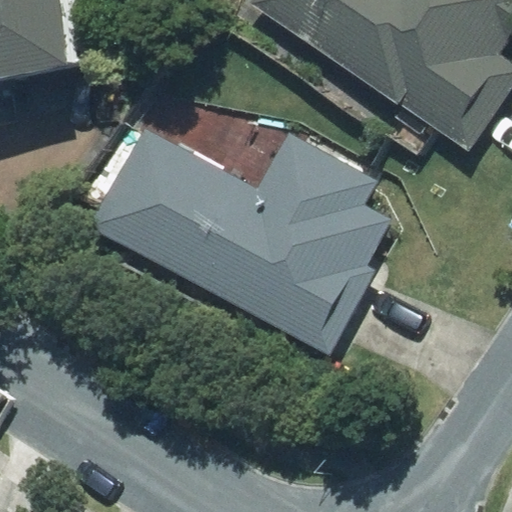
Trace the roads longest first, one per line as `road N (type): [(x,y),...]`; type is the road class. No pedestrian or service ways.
road 1 (residential): [(238,511),(0,358)]
road 2 (residential): [(511,386),(427,511)]
